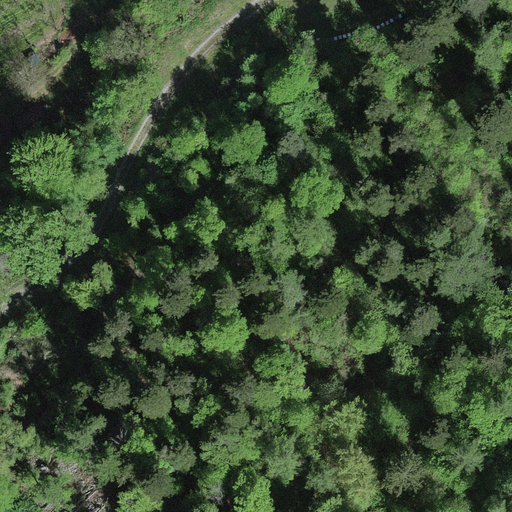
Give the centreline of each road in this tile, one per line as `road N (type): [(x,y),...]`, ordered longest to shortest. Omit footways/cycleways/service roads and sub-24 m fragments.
road 1 (track): [(0,313),(81,254),(190,63),(261,0)]
road 2 (track): [(122,0),(63,68),(0,107)]
